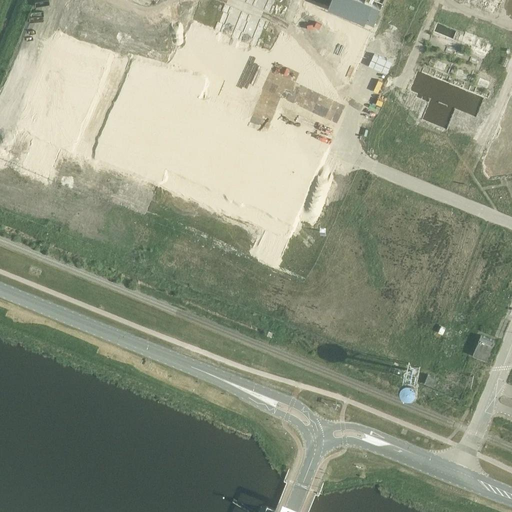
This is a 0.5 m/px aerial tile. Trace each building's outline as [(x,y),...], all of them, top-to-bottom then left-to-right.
[(382,5),(368,0),(331,0),(329,7),(374,24),(382,5)] [(459,40),(463,30),(442,21),(438,31),(459,40)] [(363,59),(370,36),(344,27),(336,50),(363,59)] [(477,44),(479,34),(470,33),(469,43),(477,44)] [(490,38),(484,47),(494,54),(501,45),(490,38)] [(382,62),(389,44),(377,39),(370,57),(382,62)] [(216,63),(229,66),(235,43),(222,40),(216,63)] [(237,46),(232,67),(245,69),(249,48),(237,46)] [(460,110),(486,119),(494,95),(421,69),(414,91),(421,93),(419,97),(428,100),(430,96),(434,98),(426,121),(453,130),(460,110)] [(494,178),(511,176),(511,96),(488,164),(489,167),(488,171),(493,178),(494,178)] [(193,162),(226,175),(228,168),(233,169),(231,174),(276,192),(285,169),(280,167),(282,163),(293,168),(298,154),(210,119),(193,162)] [(494,341),(480,335),(472,355),(486,361),(494,341)] [(425,382),(434,386),(437,379),(428,375),(425,382)]
